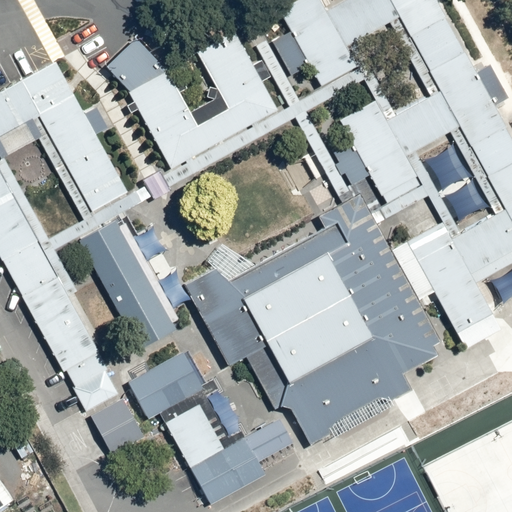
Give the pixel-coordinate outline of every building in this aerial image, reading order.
[(511,118),(444,0),(352,0),(327,14),(319,0),(289,0),(278,6),(323,86),(360,66),(349,47),(390,23),(431,96),(392,118),(380,98),(340,120),(387,203),(426,181),(411,154),(462,125),(507,203),(452,234),(440,214),(398,237),(462,351),(505,327),(478,280),(511,261),(511,118)] [(129,93),(171,171),(279,112),(235,34),(197,57),(228,110),(198,127),(167,72),(129,93)] [(167,72),(136,40),(107,69),(129,93),(167,72)] [(0,256),(17,287),(86,412),(126,390),(0,162),(0,140),(33,123),(82,211),(126,188),(52,54),(0,82),(0,256)] [(437,356),(352,201),(218,275),(303,429),(437,356)] [(193,325),(125,212),(77,241),(145,354),(193,325)] [(148,437),(128,401),(92,421),(112,457),(148,437)] [(213,402),(166,431),(214,511),(270,478),(263,467),(294,448),(274,415),(235,439),(213,402)] [(0,509),(19,499),(0,463),(0,509)]
